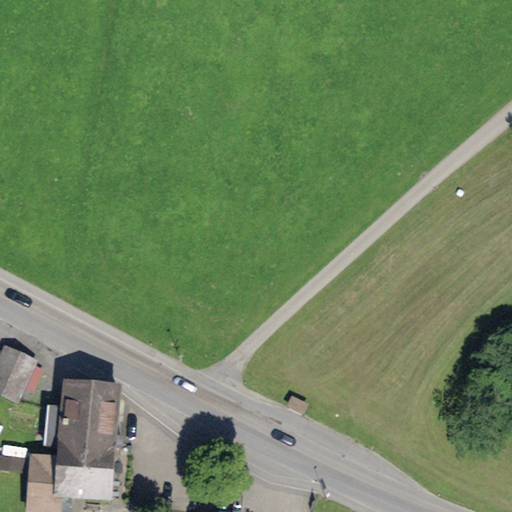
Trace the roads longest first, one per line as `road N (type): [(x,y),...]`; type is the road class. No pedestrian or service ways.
road 1 (unclassified): [(197,399),(511,110)]
road 2 (primary): [(197,399),(425,511)]
road 3 (primary): [(0,298),(197,399)]
